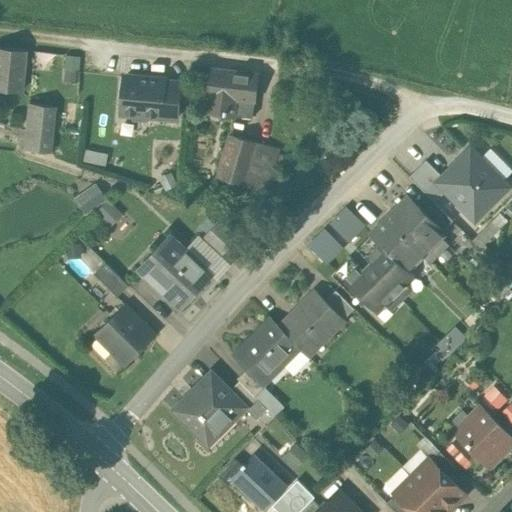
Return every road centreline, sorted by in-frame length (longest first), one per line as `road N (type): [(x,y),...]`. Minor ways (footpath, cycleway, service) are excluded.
road 1 (residential): [(105,458),(233,298),(429,100)]
road 2 (residential): [(126,42),(282,61),(429,100)]
road 3 (secondary): [(105,458),(0,375)]
